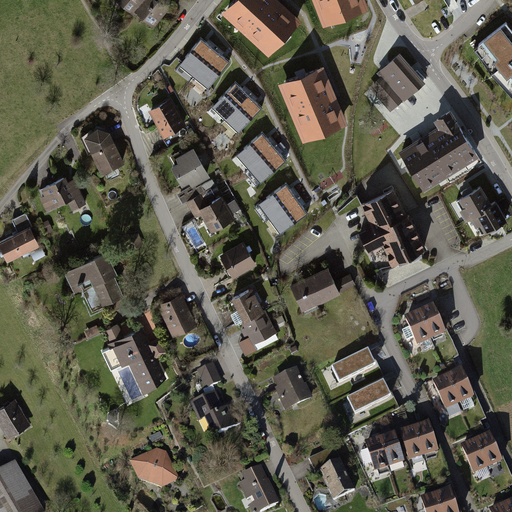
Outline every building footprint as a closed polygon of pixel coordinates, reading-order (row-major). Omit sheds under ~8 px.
[(121,0),(135,11),(137,9),(143,0),(121,0)] [(143,0),(137,9),(155,23),(166,8),(155,0),(143,0)] [(296,24),(269,0),(236,0),(228,9),(235,16),(237,14),(267,42),(266,44),(272,50),(296,24)] [(362,10),(357,0),(322,0),(328,13),(326,14),(329,22),(362,10)] [(511,28),(509,25),(481,47),(511,86),(511,28)] [(215,50),(201,38),(181,62),(196,74),(215,50)] [(230,61),(215,50),(196,74),(210,85),(230,61)] [(424,81),(400,54),(379,73),(383,77),(374,86),(393,107),(402,99),(403,100),(424,81)] [(341,124),(318,69),(286,82),(289,91),(291,90),(307,128),(305,129),(309,138),(341,124)] [(249,95),(236,82),(214,104),(227,117),(249,95)] [(262,107),(249,95),(227,117),(241,130),(262,107)] [(148,108),(162,133),(182,122),(168,97),(148,108)] [(418,131),(423,140),(444,173),(476,153),(450,111),(418,131)] [(87,137),(103,172),(123,162),(109,133),(98,129),(87,137)] [(268,139),(263,132),(239,152),(251,166),(275,146),(268,139)] [(422,187),(444,173),(423,140),(402,154),(409,165),(406,167),(409,171),(412,169),(422,187)] [(197,178),(207,173),(191,145),(181,150),(184,155),(171,163),(181,181),(194,173),(197,178)] [(280,152),(275,146),(251,166),(263,180),(287,160),(280,152)] [(40,190),(49,209),(74,196),(79,206),(85,203),(75,183),(68,186),(64,178),(40,190)] [(297,198),(286,183),(261,201),(272,216),(297,198)] [(490,205),(490,204),(480,187),(457,200),(467,219),(472,216),(490,205)] [(394,189),(362,205),(372,225),(360,231),(369,249),(384,243),(393,262),(425,246),(409,215),(407,216),(394,189)] [(211,228),(232,217),(219,194),(199,205),(211,228)] [(308,213),(297,198),(272,216),(283,231),(308,213)] [(472,216),(482,233),(506,220),(495,201),(490,204),(490,205),(472,216)] [(32,226),(26,213),(12,219),(19,233),(1,241),(9,258),(37,244),(29,228),(32,226)] [(51,228),(47,220),(43,223),(46,230),(51,228)] [(137,235),(128,240),(131,246),(140,241),(137,235)] [(242,241),(220,254),(231,274),(254,262),(242,241)] [(117,273),(107,251),(65,271),(75,293),(93,284),(103,305),(124,295),(114,275),(117,273)] [(306,279),(291,286),(305,314),(319,307),(317,303),(355,284),(350,274),(345,276),(346,279),(338,283),(337,280),(335,281),(328,268),(313,275),(314,277),(306,281),(306,279)] [(381,279),(378,274),(372,276),(375,282),(381,279)] [(242,320),(264,309),(252,286),(232,296),(238,308),(231,312),(237,323),(242,320)] [(163,305),(174,329),(185,324),(186,327),(194,323),(181,296),(173,300),(171,295),(161,300),(163,304),(163,305)] [(264,309),(242,320),(245,326),(242,328),(245,334),(249,332),(253,342),(277,330),(266,308),(264,309)] [(433,308),(420,314),(431,339),(444,333),(433,308)] [(420,314),(406,320),(409,328),(403,331),(407,341),(414,338),(417,345),(431,339),(420,314)] [(286,323),(283,315),(277,318),(281,326),(286,323)] [(97,325),(86,331),(89,338),(100,332),(97,325)] [(145,389),(164,378),(154,357),(147,343),(141,330),(111,344),(112,347),(102,351),(111,369),(131,360),(145,389)] [(161,337),(147,343),(154,357),(168,351),(161,337)] [(368,350),(332,368),(340,384),(376,366),(368,350)] [(221,382),(213,365),(198,371),(204,382),(196,386),(202,399),(191,404),(199,421),(205,418),(214,436),(241,423),(239,419),(234,421),(227,407),(223,409),(216,393),(213,386),(221,382)] [(302,384),(294,368),(273,378),(277,387),(274,389),(284,409),(310,397),(304,384),(302,384)] [(462,372),(448,378),(459,403),(460,403),(464,411),(474,406),(471,398),(473,397),(462,372)] [(448,378),(434,384),(445,409),(448,408),(450,413),(460,409),(457,404),(459,403),(448,378)] [(383,382),(347,400),(355,415),(391,397),(383,382)] [(15,400),(0,408),(0,418),(9,433),(27,423),(15,400)] [(429,425),(415,429),(423,456),(438,451),(429,425)] [(415,429),(401,434),(409,460),(423,456),(415,429)] [(160,434),(151,438),(153,442),(162,438),(160,434)] [(395,436),(381,440),(389,467),(403,462),(395,436)] [(490,436),(476,442),(487,467),(501,461),(490,436)] [(381,440),(367,445),(368,450),(361,452),(361,454),(364,464),(366,465),(372,463),(375,471),(389,467),(381,440)] [(476,442),(463,448),(474,473),(487,467),(476,442)] [(334,447),(309,459),(316,473),(321,471),(334,500),(355,490),(334,447)] [(157,450),(132,463),(139,479),(162,487),(178,479),(168,459),(164,458),(166,453),(157,450)] [(266,480),(260,467),(244,474),(248,481),(241,484),(247,499),(253,496),(256,503),(250,506),(252,511),(260,511),(279,504),(268,479),(266,480)] [(34,511),(9,468),(0,473),(0,511),(34,511)] [(457,511),(451,492),(436,496),(441,511),(457,511)] [(441,511),(436,496),(422,501),(425,511),(441,511)]
